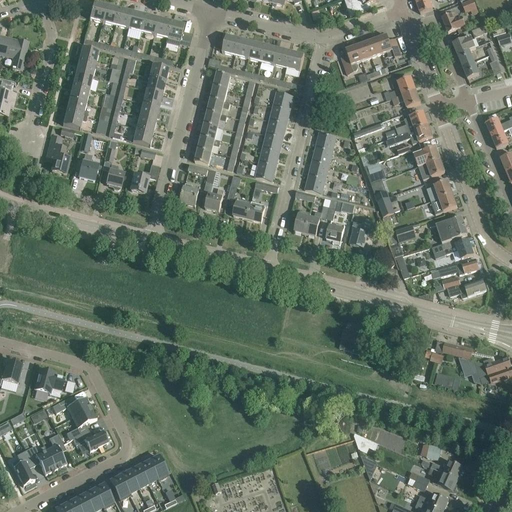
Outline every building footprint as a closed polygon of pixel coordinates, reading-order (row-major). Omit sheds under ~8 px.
[(295,6),(301,4),(300,0),(274,0),(273,6),(283,8),(285,1),(293,3),(294,3),(295,6)] [(310,0),(314,9),(320,7),(317,0),(310,0)] [(374,0),(347,0),(344,1),(347,9),(350,17),(363,12),(362,8),(376,3),(374,0)] [(428,0),(427,0),(417,4),(421,15),(433,11),(428,0)] [(466,14),(471,12),(473,17),(479,15),(474,1),(462,5),(466,14)] [(90,21),(102,24),(107,7),(94,4),(90,21)] [(102,24),(116,27),(120,10),(107,7),(102,24)] [(116,27),(129,31),(133,13),(120,10),(116,27)] [(129,31),(142,34),(146,17),(133,13),(129,31)] [(442,19),(448,34),(466,27),(462,18),(458,20),(455,14),(451,15),(442,19)] [(142,34),(155,37),(159,20),(146,17),(142,34)] [(155,37),(167,40),(171,23),(159,20),(155,37)] [(171,23),(167,40),(166,45),(180,49),(180,47),(190,49),(193,37),(183,34),(185,26),(171,23)] [(472,32),(475,40),(487,35),(484,27),(472,32)] [(504,29),(492,33),(494,38),(506,34),(504,29)] [(380,36),(376,38),(382,56),(393,52),(395,60),(402,58),(396,40),(389,43),(387,37),(381,39),(380,36)] [(498,40),(500,47),(511,43),(509,36),(498,40)] [(222,54),(235,57),(240,40),(227,37),(222,54)] [(18,43),(0,38),(0,56),(14,60),(11,71),(13,71),(12,72),(15,72),(16,72),(22,73),(26,57),(22,56),(25,44),(18,42),(18,43)] [(373,42),(367,44),(372,59),(382,56),(376,38),(372,39),(373,42)] [(453,45),(458,57),(470,52),(476,49),(472,40),(469,38),(453,45)] [(235,57),(248,60),(253,43),(240,40),(235,57)] [(248,60),(261,64),(266,47),(253,43),(248,60)] [(359,43),(355,45),(362,63),(372,59),(367,44),(360,47),(359,43)] [(362,63),(355,45),(351,46),(353,49),(346,52),(348,57),(342,59),(348,77),(354,75),(354,74),(357,73),(359,70),(357,65),(362,63)] [(136,58),(137,54),(138,49),(134,47),(132,53),(124,51),(123,55),(136,58)] [(261,64),(274,67),(279,50),(266,47),(261,64)] [(82,49),(79,62),(96,67),(100,53),(99,53),(83,49),(82,49)] [(274,67),(287,70),(291,53),(279,50),(274,67)] [(458,57),(463,69),(475,64),(470,52),(458,57)] [(291,53),(287,70),(301,74),(305,56),(291,53)] [(218,71),(231,74),(232,70),(220,67),(221,63),(210,60),(209,67),(219,70),(218,71)] [(79,62),(76,75),(93,79),(96,67),(79,62)] [(493,64),(491,65),(495,76),(502,73),(501,72),(497,62),(493,64)] [(475,64),(463,69),(468,81),(479,76),(475,64)] [(152,66),(149,80),(166,84),(170,71),(169,70),(169,71),(153,67),(153,66),(152,66)] [(76,75),(73,88),(90,92),(93,79),(76,75)] [(217,75),(214,88),(228,91),(231,78),(217,75)] [(364,75),(359,77),(361,84),(366,82),(368,81),(367,77),(366,75),(364,75)] [(398,84),(403,97),(416,92),(411,79),(398,84)] [(0,116),(8,118),(11,105),(14,105),(16,96),(12,95),(15,84),(0,80),(0,116)] [(149,80),(146,93),(163,97),(166,84),(149,80)] [(249,83),(246,96),(252,97),(255,84),(249,83)] [(73,88),(69,101),(87,105),(90,92),(73,88)] [(214,88),(211,100),(225,104),(228,91),(214,88)] [(387,102),(397,99),(395,92),(390,94),(389,92),(384,94),(387,102)] [(397,99),(387,102),(389,109),(399,106),(399,105),(405,103),(407,110),(421,105),(416,92),(403,97),(397,99)] [(146,93),(143,105),(160,110),(163,97),(146,93)] [(277,95),(273,109),(290,113),(294,99),(277,95)] [(101,108),(107,110),(111,111),(115,98),(110,97),(104,96),(101,108)] [(246,96),(243,108),(249,110),(252,97),(246,96)] [(211,100),(208,113),(221,117),(223,110),(229,112),(230,105),(225,104),(211,100)] [(69,101),(66,114),(88,119),(89,114),(85,113),(87,105),(69,101)] [(160,110),(143,105),(140,118),(157,122),(157,120),(159,121),(161,112),(160,111),(160,110)] [(243,108),(240,121),(246,123),(249,110),(243,108)] [(273,109),(270,123),(287,127),(290,113),(273,109)] [(208,113),(205,126),(218,129),(220,122),(226,124),(227,118),(221,117),(208,113)] [(396,131),(399,137),(428,127),(424,113),(414,117),(410,118),(410,119),(404,121),(405,123),(395,126),(396,131)] [(88,119),(66,114),(63,127),(64,127),(80,131),(82,123),(86,124),(88,119)] [(140,118),(136,131),(154,135),(157,122),(140,118)] [(511,129),(511,118),(510,120),(510,122),(500,126),(498,120),(486,125),(491,138),(504,133),(509,131),(511,129)] [(240,121),(237,134),(243,135),(246,123),(240,121)] [(270,123),(266,137),(283,141),(287,127),(270,123)] [(116,126),(112,125),(109,138),(113,139),(113,140),(127,143),(127,142),(126,142),(127,139),(121,137),(121,136),(114,134),(116,126)] [(354,136),(356,143),(362,140),(361,138),(385,129),(383,125),(354,136)] [(205,126),(201,139),(215,142),(218,129),(205,126)] [(397,138),(388,141),(388,142),(387,142),(386,143),(387,144),(387,146),(387,147),(388,147),(390,148),(392,147),(406,142),(411,140),(413,147),(419,145),(433,140),(428,127),(399,137),(399,138),(397,139),(397,138)] [(61,137),(72,139),(74,133),(63,130),(61,137)] [(154,135),(136,131),(133,145),(134,145),(134,144),(150,148),(150,149),(154,135)] [(386,135),(388,141),(397,138),(394,132),(386,135)] [(504,133),(491,138),(497,151),(509,146),(504,133)] [(237,134),(233,147),(240,148),(243,135),(237,134)] [(319,135),(316,149),(333,154),(337,139),(319,135)] [(81,153),(88,154),(92,138),(84,136),(81,153)] [(266,137),(263,151),(280,155),(283,141),(266,137)] [(52,173),(67,177),(69,169),(76,171),(78,163),(64,159),(66,151),(59,149),(61,140),(52,138),(46,162),(54,164),(52,173)] [(201,139),(198,151),(212,155),(214,147),(220,149),(221,143),(215,142),(201,139)] [(106,163),(113,165),(118,144),(111,143),(106,163)] [(233,147),(230,159),(236,161),(240,148),(233,147)] [(397,151),(399,157),(411,153),(409,147),(397,151)] [(414,156),(419,169),(440,161),(436,148),(422,153),(421,148),(413,151),(414,156)] [(142,156),(142,158),(154,161),(155,155),(144,152),(144,151),(136,149),(135,154),(142,156)] [(316,149),(312,163),(330,168),(333,154),(316,149)] [(198,151),(195,164),(209,167),(212,155),(198,151)] [(263,151),(259,165),(276,169),(280,155),(263,151)] [(506,173),(511,170),(511,155),(501,160),(506,173)] [(79,180),(95,183),(97,174),(98,172),(99,168),(91,166),(93,158),(85,156),(82,170),(79,180)] [(236,161),(230,159),(229,163),(224,161),(222,171),(233,174),(236,161)] [(445,174),(440,161),(419,169),(423,182),(445,174)] [(312,163),(309,177),(326,182),(330,168),(312,163)] [(370,167),(365,169),(367,177),(371,176),(371,177),(382,173),(379,164),(370,167)] [(276,169),(259,165),(256,179),(273,183),(276,169)] [(114,188),(113,190),(114,192),(119,193),(121,192),(124,180),(125,176),(117,175),(119,169),(113,167),(111,173),(110,173),(107,186),(114,188)] [(131,192),(145,196),(149,181),(156,183),(160,169),(152,167),(150,175),(144,174),(143,179),(135,177),(131,192)] [(198,176),(206,178),(207,172),(200,170),(190,168),(189,174),(198,176)] [(209,196),(211,196),(217,174),(210,172),(204,194),(209,196)] [(326,182),(309,177),(305,192),(323,196),(326,182)] [(348,177),(346,186),(357,188),(358,185),(359,181),(359,179),(348,177)] [(227,201),(234,202),(238,184),(245,186),(246,181),(233,178),(231,187),(229,192),(227,201)] [(383,181),(371,186),(377,203),(390,199),(383,181)] [(254,198),(257,199),(259,190),(268,193),(278,195),(279,189),(270,186),(257,183),(254,198)] [(453,196),(448,183),(427,190),(432,203),(453,196)] [(192,191),(193,187),(186,185),(181,205),(195,208),(199,193),(192,191)] [(205,211),(219,214),(222,205),(223,199),(222,199),(223,197),(228,198),(229,193),(219,190),(217,198),(211,196),(209,196),(208,201),(205,211)] [(296,199),(315,204),(316,198),(297,193),(296,199)] [(457,209),(453,196),(432,203),(436,216),(457,209)] [(390,199),(377,203),(381,214),(383,219),(395,214),(390,199)] [(234,218),(248,221),(251,208),(246,207),(247,204),(238,201),(234,218)] [(329,210),(326,222),(332,223),(337,203),(331,202),(329,210)] [(251,208),(248,221),(261,225),(266,208),(252,204),(251,208)] [(314,221),(309,219),(305,236),(316,238),(320,220),(326,222),(329,210),(323,209),(321,215),(316,214),(314,221)] [(295,233),(305,236),(309,219),(310,215),(300,212),(295,233)] [(383,220),(388,235),(394,234),(389,218),(383,220)] [(437,227),(443,245),(452,242),(452,241),(468,236),(462,218),(453,221),(437,227)] [(350,247),(364,251),(369,234),(374,235),(377,226),(364,223),(361,235),(354,233),(350,247)] [(327,241),(341,245),(343,235),(345,229),(335,226),(335,230),(330,228),(329,231),(327,241)] [(394,234),(388,235),(386,236),(390,247),(399,244),(399,245),(400,245),(417,240),(413,227),(394,234)] [(452,242),(443,245),(443,246),(434,249),(436,255),(440,254),(442,260),(454,255),(452,251),(457,249),(461,261),(464,260),(474,256),(469,242),(456,247),(455,242),(453,242),(452,242)] [(399,245),(391,248),(395,260),(396,259),(402,258),(404,257),(400,245),(399,245)] [(440,272),(442,279),(460,274),(460,277),(470,275),(480,272),(476,262),(467,265),(440,272)] [(443,283),(445,291),(461,286),(459,279),(443,283)] [(463,291),(460,292),(458,288),(448,291),(451,298),(461,295),(463,300),(468,298),(468,299),(487,292),(483,282),(474,285),(462,289),(463,291)] [(434,294),(419,298),(433,302),(434,294)] [(342,343),(353,345),(355,339),(356,332),(345,330),(342,343)] [(437,343),(435,353),(443,355),(445,344),(437,343)] [(443,355),(464,359),(467,349),(445,344),(443,355)] [(429,363),(441,367),(444,358),(432,355),(429,363)] [(485,366),(483,366),(487,378),(511,369),(509,359),(493,365),(492,361),(484,363),(485,366)] [(511,369),(487,378),(483,366),(467,362),(473,377),(479,375),(481,380),(489,378),(492,384),(498,381),(499,384),(511,379),(511,369)] [(0,372),(0,387),(2,388),(3,382),(18,386),(23,367),(8,363),(5,373),(0,372)] [(41,372),(35,391),(50,395),(52,390),(62,393),(62,392),(65,381),(55,378),(56,376),(41,372)] [(438,375),(435,386),(446,389),(449,378),(438,375)] [(69,385),(66,395),(74,397),(77,387),(69,385)] [(71,399),(53,409),(57,416),(67,411),(73,420),(92,410),(90,407),(90,408),(86,400),(75,406),(71,399)] [(78,430),(67,436),(71,443),(73,442),(89,433),(86,427),(97,421),(93,414),(94,414),(92,410),(73,420),(78,430)] [(44,412),(38,415),(42,423),(48,419),(44,412)] [(9,424),(0,428),(0,437),(12,431),(9,424)] [(89,433),(73,442),(77,448),(78,447),(85,444),(90,454),(91,454),(90,454),(109,445),(108,443),(110,443),(107,437),(105,438),(103,433),(103,434),(92,439),(89,433)] [(47,453),(56,472),(67,466),(67,467),(61,455),(67,452),(58,437),(49,441),(54,449),(47,453)] [(427,459),(439,463),(442,450),(430,447),(427,459)] [(35,448),(26,453),(35,469),(40,466),(46,478),(46,477),(56,472),(47,453),(45,448),(37,452),(35,448)] [(19,462),(12,466),(14,470),(24,488),(24,489),(25,488),(26,489),(31,486),(31,485),(35,483),(35,482),(29,472),(35,469),(26,453),(17,458),(19,462)] [(378,465),(362,458),(370,482),(371,482),(378,465)] [(159,459),(149,464),(158,481),(159,483),(169,478),(159,459)] [(422,465),(431,470),(458,482),(463,470),(449,464),(446,470),(436,466),(436,467),(424,462),(422,465)] [(149,464),(139,469),(148,486),(158,481),(149,464)] [(139,469),(130,474),(139,491),(148,486),(139,469)] [(458,482),(431,470),(428,476),(435,479),(433,485),(454,494),(457,488),(455,488),(458,482)] [(130,474),(121,479),(130,496),(139,491),(130,474)] [(412,474),(410,480),(429,488),(431,483),(412,474)] [(121,479),(110,484),(120,503),(131,498),(130,496),(121,479)] [(429,488),(410,480),(412,481),(409,487),(426,494),(429,488)] [(219,485),(213,487),(216,495),(220,494),(222,493),(219,485)] [(105,487),(94,493),(103,510),(104,511),(115,506),(105,487)] [(378,492),(378,501),(380,501),(380,506),(385,506),(385,501),(389,501),(388,492),(378,492)] [(94,493),(85,497),(92,511),(98,511),(103,510),(94,493)] [(421,498),(418,504),(436,511),(444,511),(448,503),(439,499),(429,494),(426,500),(421,498)] [(92,511),(85,497),(76,502),(80,511),(92,511)] [(80,511),(76,502),(66,507),(69,511),(80,511)]
